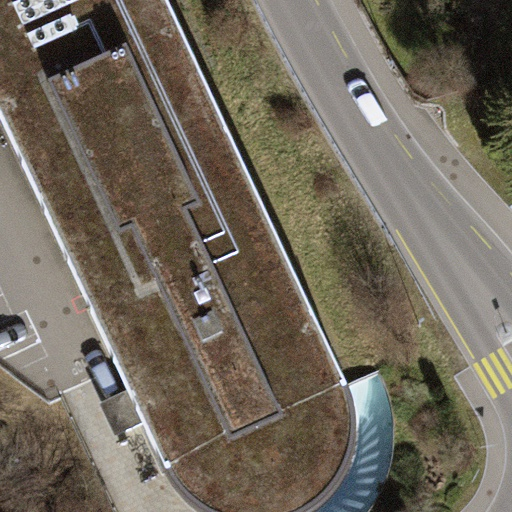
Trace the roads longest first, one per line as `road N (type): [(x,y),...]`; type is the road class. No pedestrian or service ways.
road 1 (tertiary): [(289,0),(346,107),(511,342)]
road 2 (unknown): [(0,234),(92,424)]
